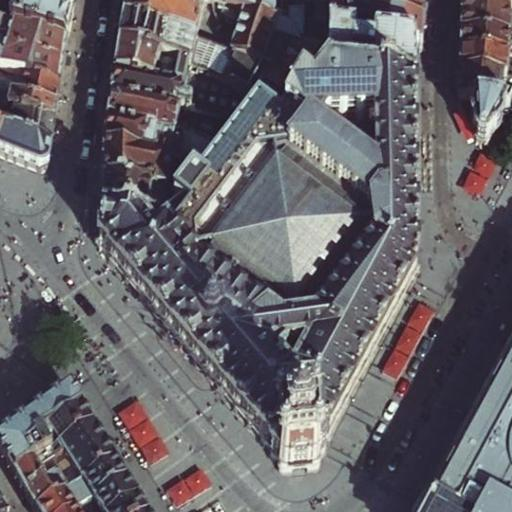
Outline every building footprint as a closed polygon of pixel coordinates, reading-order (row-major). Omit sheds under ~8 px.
[(0,0),(0,26),(65,45),(67,36),(69,17),(71,1),(71,0),(0,0)] [(128,0),(125,21),(218,55),(226,32),(232,26),(236,17),(244,20),(231,59),(240,63),(273,75),(265,91),(279,99),(293,108),(304,89),(314,72),(322,60),(306,51),(307,29),(308,19),(294,19),(285,18),(284,0),(128,0)] [(284,0),(285,18),(294,19),(293,2),(312,2),(317,7),(317,30),(307,29),(306,51),(322,60),(331,64),(331,43),(331,14),(330,0),(284,0)] [(358,0),(359,0),(365,0),(364,0),(330,0),(331,14),(358,18),(358,0)] [(369,0),(369,19),(423,27),(424,14),(424,3),(398,0),(369,0)] [(463,26),(462,38),(511,40),(511,0),(463,0),(463,2),(463,26)] [(414,51),(423,52),(423,39),(423,27),(369,19),(358,18),(331,14),(331,43),(414,51)] [(123,34),(121,46),(184,68),(215,79),(255,101),(261,89),(265,91),(273,75),(240,63),(232,83),(223,78),(219,73),(214,71),(217,61),(224,63),(226,58),(218,55),(125,21),(123,34)] [(0,76),(58,93),(62,70),(65,45),(0,26),(0,76)] [(462,50),(461,57),(507,59),(511,59),(511,40),(462,38),(462,50)] [(336,82),(414,93),(414,85),(414,58),(414,51),(331,43),(331,64),(322,60),(314,72),(331,80),(336,82)] [(119,61),(116,77),(177,90),(184,68),(121,46),(119,61)] [(461,68),(460,77),(505,82),(507,59),(461,57),(461,68)] [(114,89),(113,98),(219,120),(238,129),(259,103),(255,101),(215,79),(184,68),(177,90),(116,77),(114,89)] [(0,99),(55,114),(56,104),(58,93),(0,76),(0,99)] [(459,91),(459,105),(505,116),(509,116),(511,106),(511,82),(505,82),(460,77),(459,91)] [(277,463),(279,463),(279,470),(281,473),(285,475),(300,474),(314,472),(317,472),(320,470),(321,467),(320,459),(322,458),(326,453),(325,447),(325,445),(327,441),(329,440),(335,429),(361,381),(381,344),(401,308),(410,289),(418,275),(417,208),(416,172),(415,120),(414,93),(336,82),(331,80),(314,94),(304,89),(293,108),(279,99),(269,115),(262,110),(201,186),(195,182),(171,211),(103,200),(100,250),(100,253),(103,253),(110,261),(110,264),(134,292),(162,325),(188,357),(215,389),(243,421),(264,447),(267,448),(270,452),(269,453),(270,460),(277,463)] [(111,110),(109,123),(167,132),(181,138),(218,154),(238,129),(219,120),(113,98),(111,110)] [(0,114),(53,129),(54,121),(55,114),(0,99),(0,114)] [(459,105),(459,107),(476,145),(488,149),(491,142),(502,120),(505,116),(459,105)] [(0,135),(1,136),(49,152),(51,141),(53,129),(0,114),(0,135)] [(107,137),(105,149),(159,159),(162,148),(174,151),(181,138),(167,132),(109,123),(107,137)] [(0,139),(0,158),(21,167),(40,173),(46,170),(46,168),(49,152),(1,136),(0,139)] [(103,193),(103,200),(171,211),(195,182),(218,154),(181,138),(174,151),(162,148),(159,159),(105,149),(105,162),(104,175),(103,193)] [(428,511),(511,511),(511,365),(434,509),(433,508),(432,510),(430,509),(428,511)] [(73,398),(71,394),(23,428),(4,442),(0,445),(0,457),(14,481),(34,469),(54,457),(42,438),(82,413),(73,398)] [(88,421),(82,413),(42,438),(54,457),(94,432),(88,421)] [(96,434),(94,432),(54,457),(34,469),(45,488),(43,490),(54,507),(117,468),(105,450),(96,434)] [(118,471),(117,468),(54,507),(46,511),(84,511),(87,511),(88,511),(128,511),(140,505),(130,490),(118,471)] [(34,469),(14,481),(23,495),(26,500),(43,490),(45,488),(34,469)] [(26,500),(33,511),(46,511),(54,507),(43,490),(26,500)]
